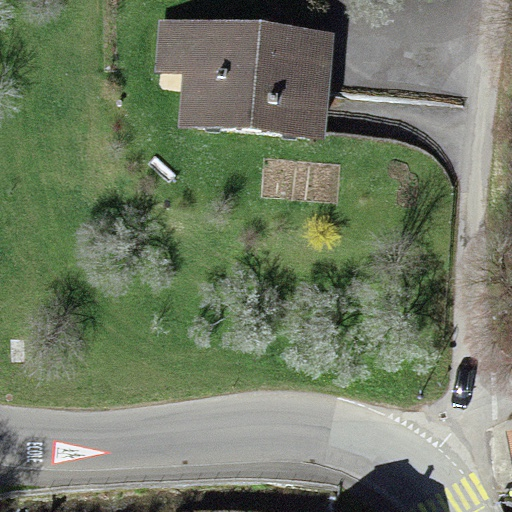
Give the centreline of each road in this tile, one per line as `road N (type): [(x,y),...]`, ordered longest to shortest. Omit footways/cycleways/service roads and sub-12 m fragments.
road 1 (tertiary): [(416,470),(355,438),(294,425),(155,437),(0,436)]
road 2 (residential): [(469,404),(472,188),(495,0)]
